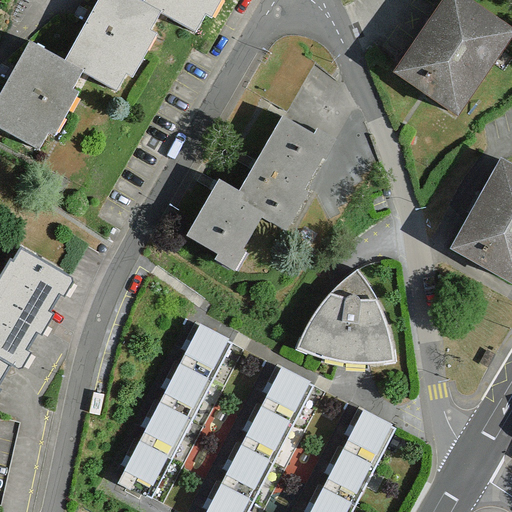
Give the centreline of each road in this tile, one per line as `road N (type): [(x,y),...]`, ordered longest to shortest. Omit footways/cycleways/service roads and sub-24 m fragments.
road 1 (residential): [(286,0),(163,185),(102,319),(48,511)]
road 2 (residential): [(311,0),(352,54),(398,164),(439,392),(473,461)]
